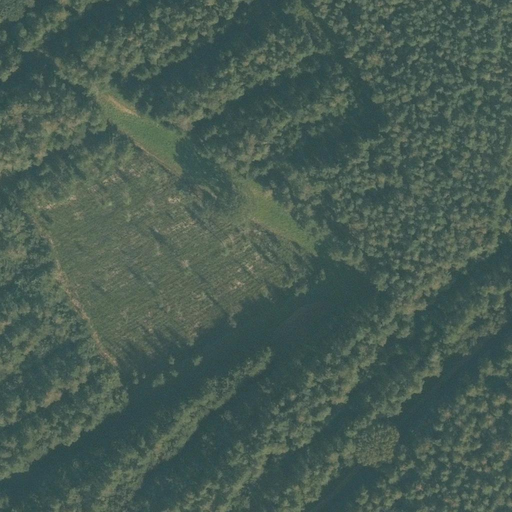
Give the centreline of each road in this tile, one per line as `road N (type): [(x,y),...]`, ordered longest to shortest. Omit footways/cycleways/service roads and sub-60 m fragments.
road 1 (track): [(0,22),(318,248),(345,226),(371,229),(450,303),(475,359),(511,384)]
road 2 (track): [(314,511),(511,324)]
